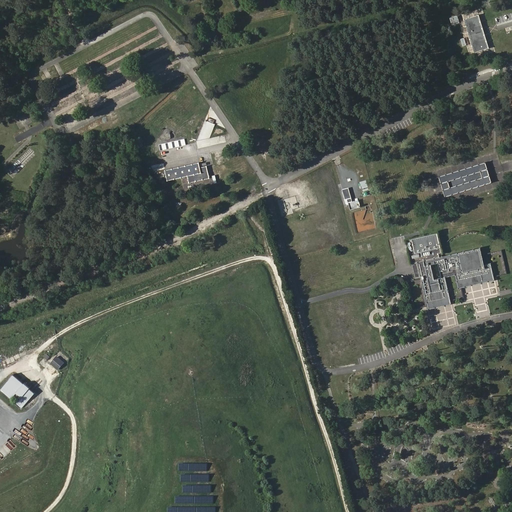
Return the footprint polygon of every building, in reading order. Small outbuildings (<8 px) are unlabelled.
[(488,48),(478,15),(464,20),(474,53),(488,48)] [(352,115),(356,122),(362,118),(358,111),(352,115)] [(17,119),(19,125),(27,122),(24,116),(17,119)] [(487,162),(441,176),(447,197),(494,183),(487,162)] [(165,170),(167,181),(187,176),(188,183),(209,178),(206,166),(199,168),(198,163),(165,170)] [(350,188),(344,189),(348,203),(350,203),(352,210),(362,207),(360,200),(354,201),(350,188)] [(371,209),(353,212),(357,231),(374,228),(371,209)] [(450,303),(444,277),(457,274),(460,289),(496,280),(493,263),(486,265),(483,249),(444,257),(439,234),(408,241),(417,279),(422,278),(428,308),(450,303)] [(39,342),(46,341),(45,334),(38,335),(39,342)] [(18,346),(19,351),(33,346),(32,341),(18,346)] [(64,363),(57,357),(51,364),(58,370),(64,363)] [(13,375),(1,390),(12,399),(16,393),(22,397),(16,403),(22,408),(35,393),(29,389),(30,388),(24,383),(24,384),(13,375)] [(35,433),(29,430),(34,423),(28,419),(23,426),(21,425),(16,432),(25,438),(23,441),(37,450),(39,446),(36,444),(38,440),(32,437),(35,433)]
